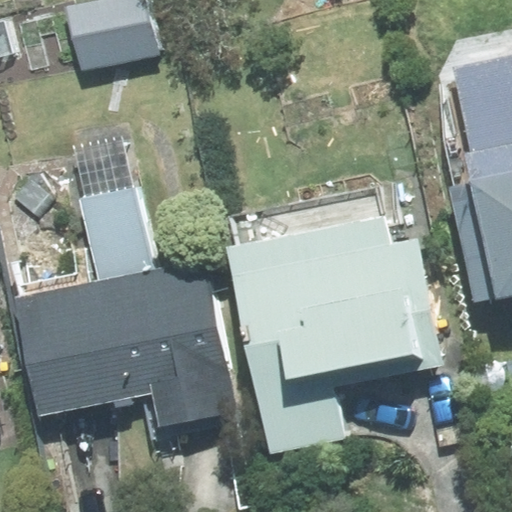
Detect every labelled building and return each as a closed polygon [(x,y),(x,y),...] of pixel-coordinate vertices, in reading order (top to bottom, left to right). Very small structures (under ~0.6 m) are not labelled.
[(0,0),(0,41),(6,43),(14,0),(0,0)] [(511,75),(469,85),(481,144),(459,176),(485,307),(511,301),(511,75)] [(49,419),(160,397),(167,430),(245,414),(214,264),(159,275),(141,188),(138,190),(129,147),(81,156),(90,199),(85,201),(103,287),(25,303),(49,419)] [(391,223),(237,254),(280,459),(350,444),(339,390),(448,367),(423,244),(397,249),(391,223)] [(0,411),(10,410),(0,363),(0,411)] [(146,443),(145,433),(135,428),(126,434),(127,446),(138,450),(146,443)]
